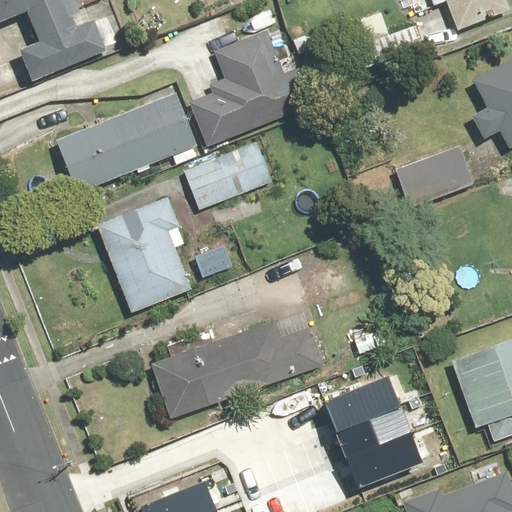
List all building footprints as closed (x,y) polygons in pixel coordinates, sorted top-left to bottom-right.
[(88,0),(0,0),(0,16),(3,23),(33,10),(44,35),(22,44),(38,81),(110,52),(88,0)] [(511,0),(436,0),(438,5),(450,1),(461,28),(511,9),(511,0)] [(211,100),(196,105),(209,142),(295,111),(270,40),(218,59),(228,85),(208,92),(211,100)] [(511,52),(475,74),(492,104),(477,113),(491,137),(505,129),(511,141),(511,52)] [(179,86),(60,134),(84,192),(202,144),(179,86)] [(257,134),(185,164),(203,210),(276,181),(257,134)] [(467,145),(400,168),(413,205),(480,182),(467,145)] [(170,191),(100,219),(138,311),(197,287),(181,247),(191,242),(170,191)] [(278,316),(154,358),(173,415),(330,363),(317,324),(285,335),(278,316)] [(511,334),(454,356),(480,427),(511,415),(511,334)] [(390,369),(328,396),(364,480),(427,453),(390,369)] [(457,459),(429,472),(436,487),(464,475),(457,459)] [(143,499),(147,511),(218,511),(205,477),(143,499)] [(410,511),(511,511),(511,491),(508,479),(410,511)]
